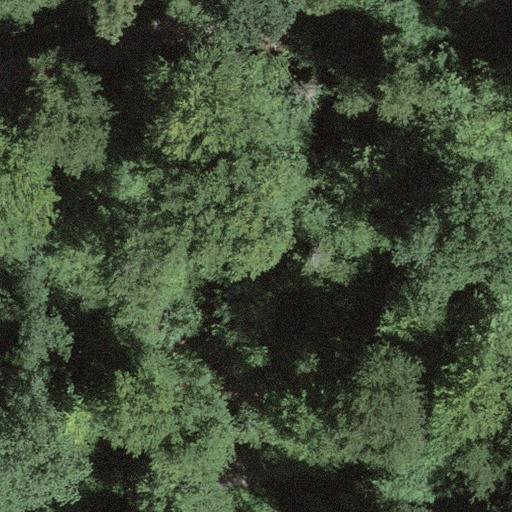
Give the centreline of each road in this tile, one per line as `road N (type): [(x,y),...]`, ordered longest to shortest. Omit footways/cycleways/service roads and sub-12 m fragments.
road 1 (track): [(511,420),(0,488)]
road 2 (track): [(276,0),(146,36),(0,60)]
